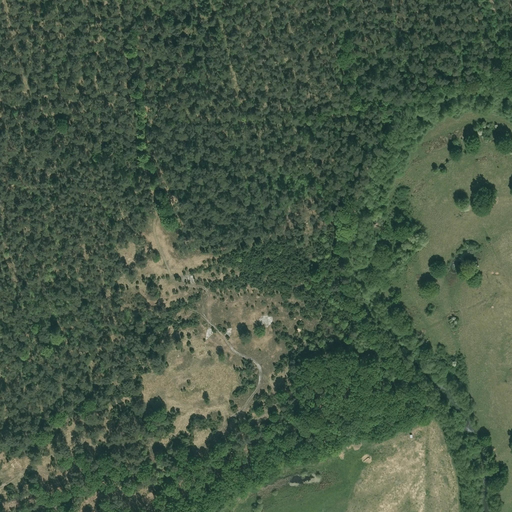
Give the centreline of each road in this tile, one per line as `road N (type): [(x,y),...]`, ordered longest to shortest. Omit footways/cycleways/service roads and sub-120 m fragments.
road 1 (track): [(255,430),(244,416),(245,369),(165,265),(124,151),(103,117)]
road 2 (track): [(134,511),(249,430),(292,430),(308,449)]
